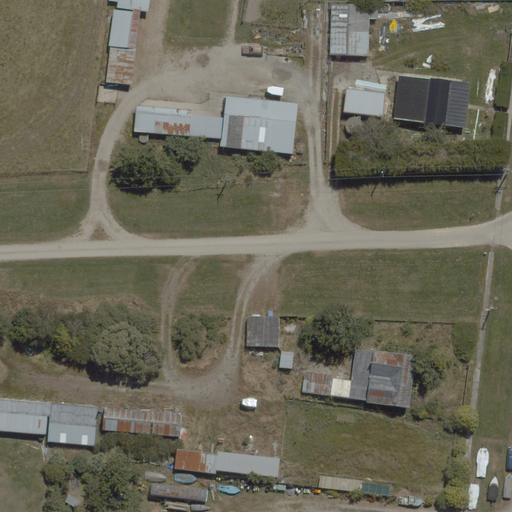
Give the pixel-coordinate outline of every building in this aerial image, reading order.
[(133,12),(149,14),(151,0),(115,0),(101,84),(137,90),(144,46),(128,43),(133,12)] [(325,45),(324,2),(310,2),(310,45),(325,45)] [(372,54),(372,9),(361,2),(332,2),(332,54),(372,54)] [(400,73),(395,121),(458,128),(464,81),(400,73)] [(345,89),(343,113),(387,116),(389,93),(345,89)] [(133,134),(221,139),(221,148),(296,152),(296,143),(298,103),(210,98),(210,103),(135,99),(133,134)] [(250,315),(247,345),(281,348),(283,317),(250,315)] [(355,379),(306,372),(303,398),(405,412),(414,351),(360,343),(355,379)] [(295,351),(281,350),(279,368),(294,369),(295,351)] [(99,402),(34,396),(0,393),(0,429),(96,438),(99,402)] [(182,399),(104,393),(102,428),(179,434),(182,399)] [(279,452),(176,445),(174,468),(277,475),(279,452)] [(168,487),(167,500),(192,502),(192,488),(168,487)]
